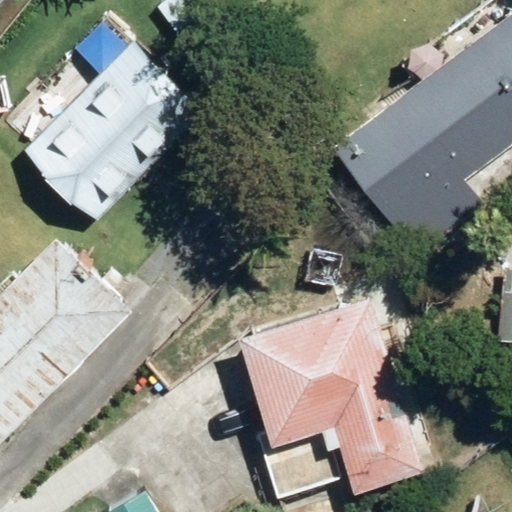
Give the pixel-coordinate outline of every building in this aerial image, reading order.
[(472,175),(511,144),(511,0),(481,0),(400,60),(415,79),(325,145),(388,231),(403,221),(426,252),(493,203),(472,175)] [(0,116),(0,131),(86,221),(199,112),(108,18),(64,61),(83,80),(58,104),(36,81),(0,116)] [(0,439),(128,306),(49,230),(0,280),(0,439)] [(382,294),(230,333),(277,475),(335,460),(343,491),(426,470),(382,294)] [(158,511),(149,491),(102,511),(158,511)]
